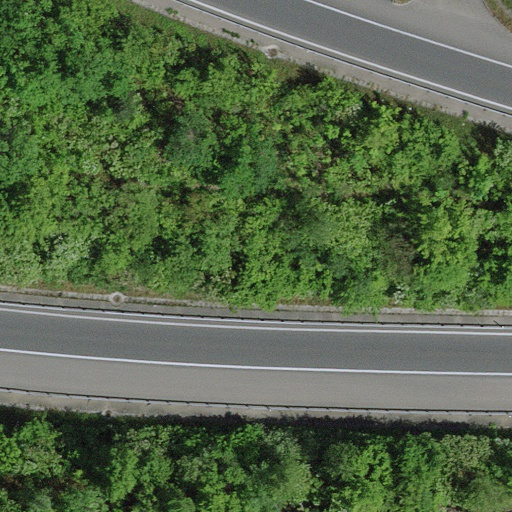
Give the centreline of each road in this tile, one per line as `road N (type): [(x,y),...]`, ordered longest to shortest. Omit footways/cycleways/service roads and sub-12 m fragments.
road 1 (motorway): [(0,336),(244,355),(511,360)]
road 2 (motorway): [(511,80),(270,0)]
